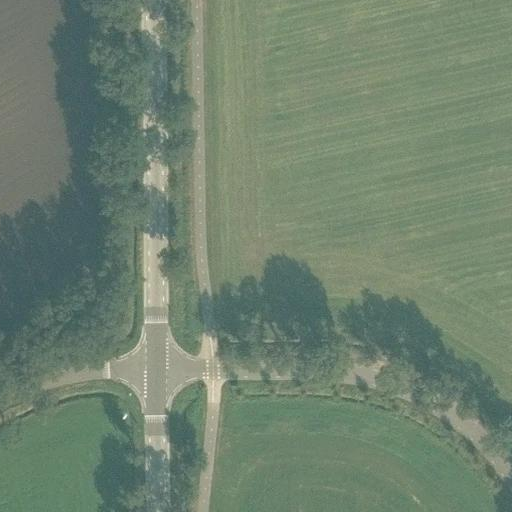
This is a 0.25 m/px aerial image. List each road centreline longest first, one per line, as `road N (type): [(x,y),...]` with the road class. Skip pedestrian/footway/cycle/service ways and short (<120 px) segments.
road 1 (unclassified): [(511,477),(463,419),(394,381),(314,369),(156,367)]
road 2 (tertiary): [(156,367),(145,0)]
road 3 (unclassified): [(0,401),(54,377),(156,367)]
road 4 (tertiary): [(159,511),(156,367)]
